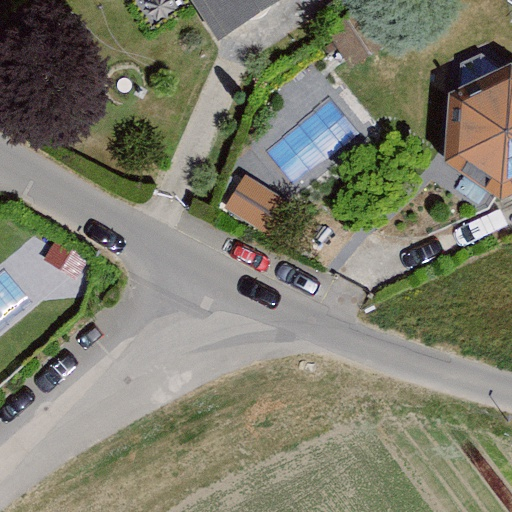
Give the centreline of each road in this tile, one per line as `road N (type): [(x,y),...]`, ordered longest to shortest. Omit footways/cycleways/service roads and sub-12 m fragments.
road 1 (residential): [(511,386),(414,361),(231,287),(0,157)]
road 2 (track): [(0,453),(231,287)]
